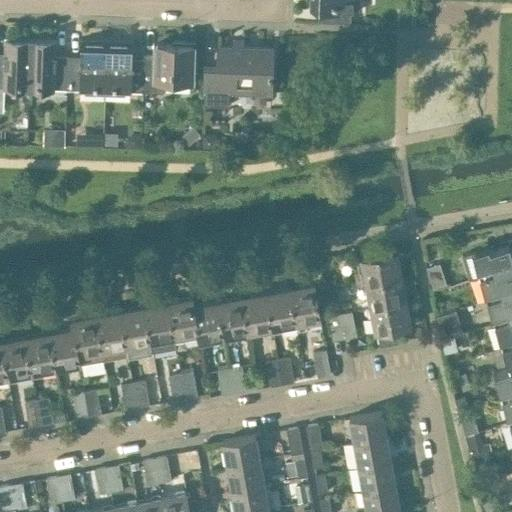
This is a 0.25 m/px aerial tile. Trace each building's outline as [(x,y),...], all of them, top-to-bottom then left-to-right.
[(358,0),(309,0),(309,9),(325,10),(325,21),(350,22),(351,11),(358,11),(358,0)] [(398,10),(397,25),(411,25),(412,11),(398,10)] [(0,85),(29,87),(30,39),(5,38),(5,57),(0,57),(0,85)] [(57,40),(30,39),(29,87),(67,88),(68,59),(56,59),(57,40)] [(68,59),(67,88),(105,89),(107,42),(81,41),(80,60),(68,59)] [(105,89),(143,90),(144,55),(142,55),(142,57),(132,57),(132,43),(107,42),(105,89)] [(156,55),(144,55),(143,90),(163,91),(164,79),(192,80),(193,44),(156,43),(156,55)] [(273,47),(218,45),(217,65),(206,65),(204,104),(229,104),(229,91),(271,93),(273,47)] [(193,126),(181,136),(189,144),(200,134),(193,126)] [(75,132),(70,131),(66,133),(65,139),(67,143),(74,144),(77,141),(78,135),(75,132)] [(203,134),(203,146),(215,146),(215,134),(203,134)] [(142,137),(131,137),(131,147),(141,147),(142,137)] [(471,279),(480,276),(496,270),(497,273),(511,268),(511,238),(508,240),(509,243),(490,250),(489,246),(472,252),(473,252),(463,255),(471,279)] [(358,284),(366,282),(402,276),(397,251),(354,259),(358,284)] [(439,263),(427,266),(431,276),(442,272),(439,263)] [(480,276),(488,299),(503,294),(504,297),(511,294),(511,268),(497,273),(496,270),(480,276)] [(366,282),(371,306),(406,299),(402,276),(366,282)] [(321,280),(321,281),(323,290),(336,287),(334,278),(321,280)] [(321,281),(314,282),(316,291),(323,290),(321,281)] [(314,282),(289,287),(296,322),(321,317),(316,291),(314,282)] [(272,326),(296,322),(289,287),(266,291),(272,326)] [(338,297),(336,287),(323,290),(325,300),(338,297)] [(266,291),(242,296),(248,331),(272,326),(266,291)] [(503,294),(488,299),(496,322),(511,317),(511,321),(511,320),(511,294),(504,297),(503,294)] [(192,296),(168,300),(175,336),(199,332),(199,331),(194,305),(192,296)] [(242,296),(217,300),(224,335),(248,331),(242,296)] [(411,324),(406,299),(371,306),(375,331),(377,330),(380,344),(400,341),(397,327),(411,324)] [(151,340),(175,336),(168,300),(144,305),(151,340)] [(200,340),(224,335),(217,300),(194,305),(199,331),(199,332),(200,340)] [(144,305),(121,309),(127,345),(151,340),(144,305)] [(113,347),(127,345),(121,309),(97,314),(105,356),(115,354),(113,347)] [(356,334),(352,309),(328,313),(332,338),(356,334)] [(452,326),(448,312),(437,315),(441,329),(452,326)] [(71,318),(73,327),(74,327),(79,354),(102,350),(103,356),(105,356),(97,314),(71,318)] [(496,322),(503,346),(511,342),(511,320),(511,321),(511,317),(496,322)] [(73,327),(49,331),(56,367),(81,362),(79,354),(74,327),(73,327)] [(32,371),(56,367),(49,331),(25,336),(32,371)] [(25,336),(2,340),(8,375),(32,371),(25,336)] [(454,336),(441,339),(444,351),(457,348),(454,336)] [(0,377),(8,375),(2,340),(0,340),(0,377)] [(511,342),(503,346),(511,368),(511,371),(511,342)] [(331,373),(326,348),(315,350),(319,375),(331,373)] [(290,355),(278,357),(283,381),(295,379),(290,355)] [(283,381),(278,357),(267,359),(271,384),(283,381)] [(243,364),(230,366),(235,390),(247,388),(243,364)] [(230,366),(218,368),(222,392),(235,390),(230,366)] [(494,373),(502,397),(511,393),(511,371),(511,368),(494,373)] [(181,371),(186,396),(198,393),(194,369),(181,371)] [(173,398),(186,396),(181,371),(169,373),(173,398)] [(266,383),(264,371),(258,372),(260,384),(266,383)] [(469,381),(466,371),(454,375),(458,385),(469,381)] [(145,377),(133,380),(138,405),(150,402),(145,377)] [(93,379),(84,380),(86,388),(95,387),(93,379)] [(133,380),(121,382),(126,407),(138,405),(133,380)] [(86,388),(85,388),(89,413),(101,411),(97,386),(95,387),(86,388)] [(85,388),(73,391),(77,416),(89,413),(85,388)] [(466,393),(455,396),(455,397),(458,409),(469,406),(466,393)] [(511,393),(502,397),(509,421),(511,420),(511,393)] [(49,396),(37,398),(40,422),(53,420),(49,396)] [(37,398),(24,400),(28,424),(40,422),(37,398)] [(349,417),(353,442),(388,435),(384,410),(349,417)] [(311,449),(320,448),(323,447),(318,422),(306,424),(311,449)] [(303,451),(299,426),(287,428),(291,453),(303,451)] [(478,431),(465,436),(472,458),(486,454),(478,431)] [(220,440),(225,465),(260,458),(255,434),(220,440)] [(392,459),(388,435),(353,442),(358,466),(392,459)] [(324,465),(320,448),(311,449),(314,467),(324,465)] [(166,454),(154,456),(159,481),(170,479),(166,454)] [(159,481),(154,456),(142,458),(146,483),(159,481)] [(308,475),(304,457),(285,461),(288,476),(297,474),(298,477),(308,475)] [(260,459),(225,465),(230,490),(264,483),(260,459)] [(392,459),(358,466),(362,490),(397,484),(392,459)] [(118,462),(106,465),(111,489),(123,487),(118,462)] [(99,492),(111,489),(106,465),(94,467),(99,492)] [(70,471),(58,473),(63,498),(74,496),(70,471)] [(327,490),(324,472),(315,473),(318,491),(327,490)] [(51,500),(63,498),(58,473),(46,476),(51,500)] [(22,480),(10,482),(14,507),(26,505),(22,480)] [(0,493),(3,509),(14,507),(10,482),(0,483),(0,493)] [(312,500),(309,482),(299,484),(303,502),(312,500)] [(264,483),(230,490),(233,511),(246,511),(269,508),(264,483)] [(380,511),(401,508),(397,484),(362,490),(366,511),(380,511)] [(186,490),(161,495),(164,511),(189,511),(188,500),(186,490)] [(139,511),(164,511),(161,495),(137,499),(139,511)] [(331,511),(328,496),(320,498),(322,511),(331,511)] [(139,511),(137,499),(113,504),(114,511),(139,511)] [(197,511),(195,499),(188,500),(189,511),(197,511)] [(491,501),(491,499),(482,501),(483,503),(482,503),(484,511),(488,511),(496,510),(494,500),(491,501)]
